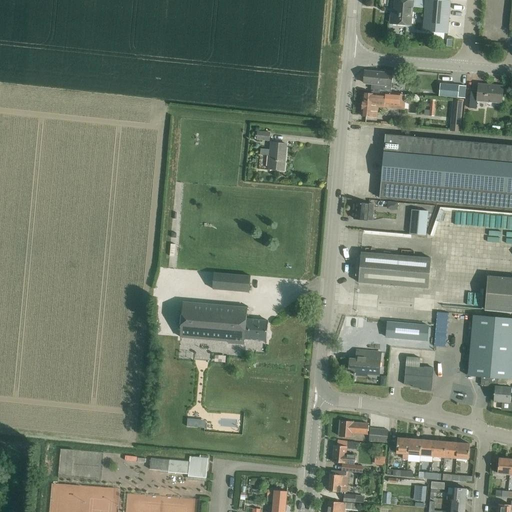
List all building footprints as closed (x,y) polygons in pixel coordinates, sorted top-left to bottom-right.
[(436,0),(407,0),(407,2),(399,1),(399,12),(393,12),(393,21),(412,23),(413,7),(425,8),(423,31),(448,33),(451,1),(436,0)] [(364,81),(364,83),(374,84),(373,91),(386,92),(385,93),(386,93),(388,93),(391,94),(392,82),(393,80),(393,76),(381,75),(382,74),(365,72),(364,81)] [(466,86),(440,84),(439,96),(465,98),(466,86)] [(471,92),(469,108),(477,109),(477,102),(501,104),(503,87),(479,84),(478,93),(471,92)] [(363,94),(362,115),(362,116),(372,117),(373,114),(378,114),(378,108),(383,108),(384,108),(384,105),(385,95),(385,93),(386,92),(373,91),(371,91),(371,92),(371,94),(364,93),(363,94)] [(385,95),(384,105),(399,106),(400,105),(400,97),(400,94),(391,94),(388,93),(386,93),(385,93),(385,95)] [(461,132),(463,101),(453,100),(450,131),(461,132)] [(257,132),(256,139),(269,141),(270,133),(257,132)] [(511,145),(386,134),(380,198),(511,210),(511,145)] [(269,156),(268,169),(284,171),(287,144),(270,143),(269,150),(261,149),(260,155),(269,156)] [(355,203),(354,219),(368,220),(373,221),(373,220),(373,215),(374,205),(355,203)] [(411,210),(410,234),(426,235),(428,211),(411,210)] [(171,248),(162,247),(161,264),(164,264),(164,266),(174,267),(174,260),(170,260),(171,248)] [(360,270),(359,282),(428,289),(431,259),(362,253),(361,263),(360,270)] [(214,273),(213,289),(249,292),(250,276),(214,273)] [(511,312),(511,278),(489,276),(486,310),(511,312)] [(180,335),(180,337),(181,337),(228,342),(228,343),(244,345),(245,339),(267,341),(267,337),(268,338),(269,336),(269,333),(268,331),(267,331),(268,321),(247,319),(248,308),(183,302),(181,329),(180,335)] [(494,401),(503,402),(502,409),(503,410),(511,411),(511,403),(511,402),(510,402),(511,387),(506,387),(507,379),(511,379),(511,318),(473,315),(468,376),(482,377),(481,386),(495,387),(494,401)] [(388,330),(387,338),(427,341),(428,325),(393,322),(388,322),(388,330)] [(350,358),(349,373),(350,373),(379,376),(381,352),(357,350),(356,359),(350,358)] [(406,366),(404,385),(413,385),(413,388),(422,388),(421,390),(431,391),(433,368),(420,367),(406,366)] [(339,436),(353,437),(353,434),(367,435),(368,424),(354,423),(354,422),(340,421),(339,436)] [(370,428),(369,441),(387,443),(388,430),(370,428)] [(390,442),(389,452),(396,453),(396,454),(403,454),(403,460),(408,460),(410,439),(398,438),(397,443),(390,442)] [(410,439),(408,460),(409,455),(420,456),(422,440),(410,439)] [(347,454),(347,447),(348,441),(338,440),(337,446),(335,445),(334,446),(333,461),(333,463),(354,464),(355,455),(347,454)] [(422,440),(420,456),(432,457),(433,441),(422,440)] [(433,441),(432,457),(444,458),(445,442),(433,441)] [(445,442),(444,458),(456,459),(457,443),(445,442)] [(457,443),(456,459),(469,460),(470,444),(457,443)] [(151,458),(150,469),(160,470),(160,471),(161,472),(167,473),(168,472),(189,474),(189,476),(191,480),(203,481),(206,478),(208,456),(200,455),(200,457),(190,456),(190,461),(151,458)] [(499,458),(498,473),(510,475),(511,459),(499,458)] [(331,470),(331,474),(329,491),(347,492),(349,472),(331,470)] [(432,482),(431,494),(435,495),(436,489),(444,489),(445,483),(432,482)] [(447,495),(447,499),(452,500),(466,501),(467,489),(453,488),(452,495),(447,495)] [(274,496),(273,502),(286,503),(287,491),(268,490),(267,496),(274,496)] [(425,501),(426,494),(418,493),(418,501),(425,501)] [(452,500),(450,511),(464,511),(466,501),(452,500)] [(499,504),(498,511),(510,511),(511,511),(511,510),(511,500),(511,501),(511,505),(499,504)] [(327,511),(345,511),(345,510),(358,511),(359,504),(329,501),(327,511)] [(273,502),(272,511),(285,511),(286,503),(273,502)]
